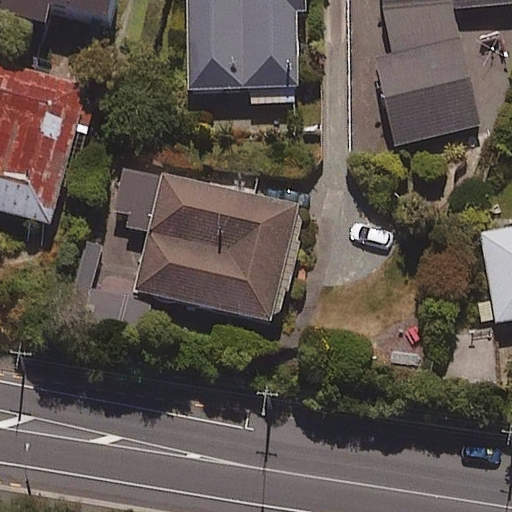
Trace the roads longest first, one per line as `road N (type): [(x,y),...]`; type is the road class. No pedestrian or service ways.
road 1 (tertiary): [(0,407),(511,486)]
road 2 (tertiary): [(378,511),(0,454)]
